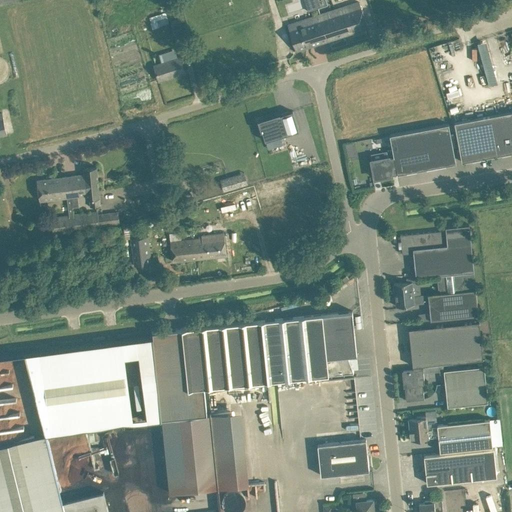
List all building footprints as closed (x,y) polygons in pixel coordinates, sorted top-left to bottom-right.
[(313,23),(290,30),(296,50),(350,33),(367,27),(361,8),(343,13),(341,7),(311,17),(313,23)] [(149,16),(152,27),(168,22),(165,11),(149,16)] [(181,26),(179,19),(172,21),(179,48),(187,46),(182,25),(181,26)] [(486,39),(477,41),(487,84),(496,82),(486,39)] [(160,80),(185,73),(180,57),(155,65),(160,80)] [(259,131),(260,131),(263,141),(297,130),(290,110),(278,114),(277,113),(256,120),(259,131)] [(491,156),(511,151),(511,111),(484,116),(491,156)] [(462,161),(491,156),(484,116),(455,122),(462,161)] [(390,134),(394,157),(397,171),(397,174),(456,162),(449,123),(390,134)] [(352,142),(345,142),(347,155),(354,155),(352,142)] [(391,172),(397,171),(394,157),(389,158),(388,156),(371,160),(372,161),(370,162),(371,169),(373,168),(374,173),(375,173),(379,176),(379,177),(392,175),(391,172)] [(84,173),(65,176),(68,197),(70,216),(69,216),(71,232),(101,228),(101,225),(121,222),(119,212),(99,215),(99,211),(74,215),(73,207),(72,197),(78,197),(87,195),(88,200),(90,200),(91,208),(102,206),(98,176),(97,166),(83,168),(84,173)] [(321,174),(216,199),(220,215),(256,207),(256,208),(325,192),(321,174)] [(224,190),(244,185),(241,175),(221,181),(215,183),(217,188),(223,186),(224,190)] [(65,176),(37,180),(38,190),(40,201),(68,197),(65,176)] [(69,216),(52,218),(55,234),(71,232),(69,216)] [(416,277),(426,276),(439,274),(474,271),(469,224),(446,226),(446,230),(447,245),(413,248),(416,277)] [(125,238),(132,238),(131,226),(124,226),(125,238)] [(413,248),(447,245),(446,230),(400,234),(401,241),(398,241),(399,248),(402,247),(402,254),(407,253),(410,249),(413,248)] [(227,255),(226,245),(224,234),(201,236),(201,238),(194,239),(195,252),(197,251),(198,258),(227,255)] [(135,265),(151,263),(148,236),(132,238),(135,265)] [(195,252),(194,239),(170,241),(173,261),(198,258),(197,251),(195,252)] [(455,291),(455,285),(475,283),(474,271),(439,274),(439,279),(438,279),(439,288),(440,288),(440,292),(455,291)] [(394,283),(396,306),(414,304),(429,303),(428,294),(421,295),(419,281),(419,276),(406,278),(407,282),(394,283)] [(431,320),(441,319),(478,315),(476,289),(428,294),(429,303),(431,320)] [(352,310),(153,331),(162,419),(207,414),(204,387),(354,371),(348,355),(357,354),(352,310)] [(410,344),(408,344),(409,350),(411,350),(413,366),(423,365),(483,359),(481,340),(479,321),(419,327),(409,328),(410,344)] [(23,352),(0,354),(0,367),(0,368),(1,376),(7,375),(12,365),(14,375),(18,378),(10,379),(16,382),(14,386),(15,395),(23,394),(25,390),(43,394),(28,385),(27,372),(23,385),(20,383),(16,388),(18,380),(25,370),(18,368),(25,367),(23,352)] [(448,406),(488,402),(484,366),(444,370),(448,406)] [(424,399),(423,384),(425,383),(423,369),(403,371),(405,386),(405,385),(406,389),(405,389),(406,400),(424,399)] [(360,375),(208,391),(211,414),(218,487),(218,488),(220,505),(301,497),(299,479),(321,477),(321,475),(345,472),(345,475),(358,474),(357,471),(365,470),(369,466),(360,375)] [(74,412),(74,423),(91,422),(90,411),(74,412)] [(207,414),(162,419),(170,492),(218,488),(218,487),(211,414),(207,414)] [(432,429),(428,429),(426,415),(417,416),(417,418),(409,419),(410,431),(409,431),(410,438),(411,438),(411,440),(429,438),(428,437),(439,436),(437,425),(432,426),(432,429)] [(493,446),(490,419),(437,424),(437,425),(439,436),(440,451),(493,446)] [(0,444),(0,511),(108,511),(104,491),(63,502),(57,480),(57,478),(74,474),(64,431),(46,433),(16,441),(11,442),(0,444)] [(484,449),(434,454),(424,455),(426,469),(495,462),(494,448),(484,449)] [(495,462),(426,469),(427,483),(487,477),(497,476),(495,462)] [(442,511),(441,498),(425,500),(425,503),(419,504),(419,511),(442,511)] [(373,511),(372,499),(354,501),(354,508),(357,508),(357,511),(373,511)]
